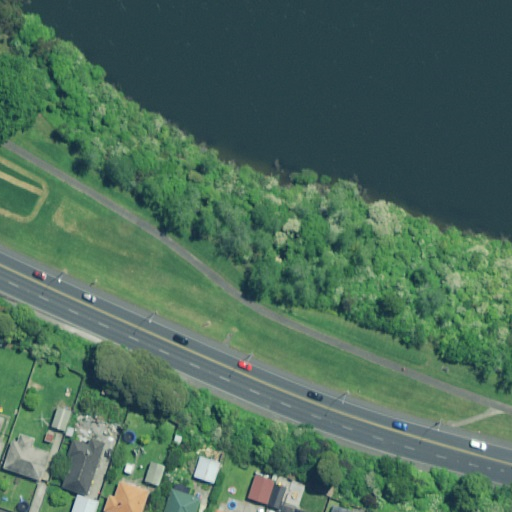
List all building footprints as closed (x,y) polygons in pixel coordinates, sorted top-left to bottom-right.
[(71,414),(58,409),(52,428),(65,433),(71,414)] [(35,441),(16,435),(5,471),(39,482),(48,454),(32,449),(35,441)] [(104,450),(74,440),(69,456),(73,457),(63,490),(78,495),(72,511),(95,511),(98,504),(88,500),(104,450)] [(220,465),(200,458),(194,479),(213,485),(220,465)] [(165,468),(151,463),(145,483),(158,487),(165,468)] [(267,506),(275,484),(255,477),(247,500),(267,506)] [(142,511),(149,493),(120,483),(115,499),(110,498),(104,511),(142,511)] [(275,484),(267,506),(279,510),(287,488),(275,484)] [(196,511),(201,501),(172,491),(164,511),(196,511)]
